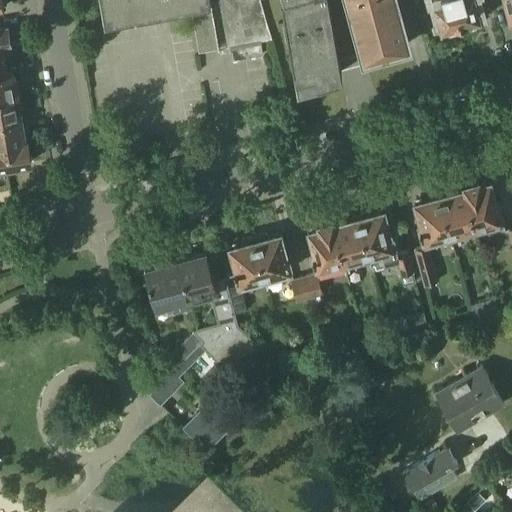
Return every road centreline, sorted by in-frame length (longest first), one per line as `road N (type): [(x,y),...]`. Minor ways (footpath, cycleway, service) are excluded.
road 1 (residential): [(92,217),(511,103)]
road 2 (residential): [(92,217),(50,0)]
